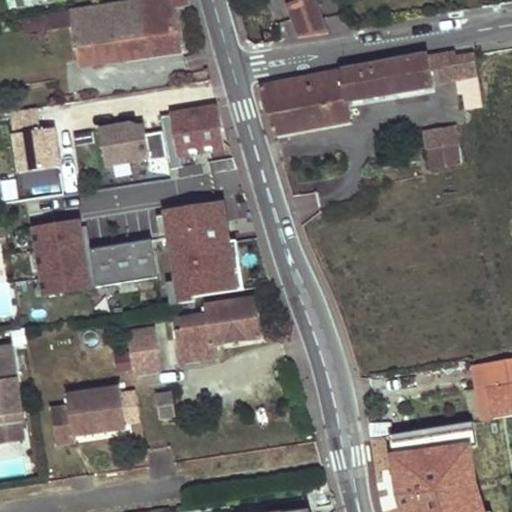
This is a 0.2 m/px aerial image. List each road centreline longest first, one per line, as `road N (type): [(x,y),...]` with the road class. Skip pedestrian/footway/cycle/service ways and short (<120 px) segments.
road 1 (residential): [(359,511),(334,385),(232,69)]
road 2 (residential): [(511,22),(232,69)]
road 3 (unclassified): [(2,511),(179,485)]
